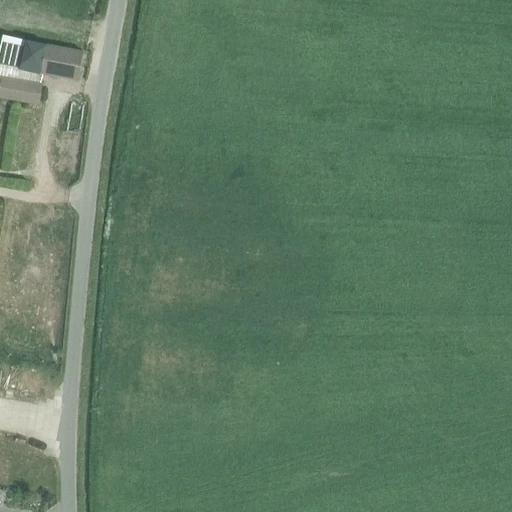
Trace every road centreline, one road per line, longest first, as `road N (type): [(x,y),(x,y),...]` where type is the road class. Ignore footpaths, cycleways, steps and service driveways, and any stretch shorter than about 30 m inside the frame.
road 1 (unclassified): [(72,371),(117,0)]
road 2 (unclassified): [(72,371),(69,511)]
